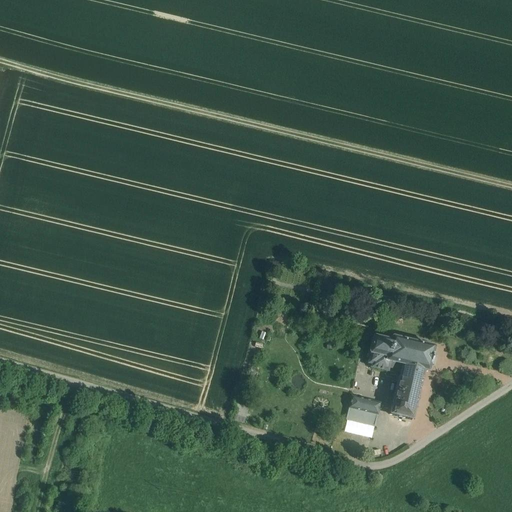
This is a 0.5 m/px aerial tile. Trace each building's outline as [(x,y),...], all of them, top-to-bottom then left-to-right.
[(424,346),(423,345),(423,346),(417,344),(415,343),(415,344),(409,342),(407,342),(401,340),(400,340),(393,338),(392,338),(391,338),(390,339),(390,341),(389,341),(375,338),(373,337),(373,338),(372,337),(372,339),(371,339),(371,340),(369,352),(368,352),(368,353),(368,354),(369,355),(386,359),(385,362),(390,364),(401,366),(423,372),(425,372),(426,373),(426,372),(427,373),(428,371),(428,370),(429,367),(429,365),(431,356),(432,356),(432,355),(433,351),(433,349),(433,348),(432,348),(431,347),(424,346)] [(386,359),(369,355),(367,365),(371,366),(371,367),(370,369),(372,369),(386,372),(388,373),(388,372),(390,364),(385,362),(386,359)] [(401,366),(390,364),(388,372),(396,374),(396,373),(400,374),(401,366)] [(423,372),(401,366),(400,374),(392,406),(391,407),(393,408),(393,407),(404,410),(406,411),(406,410),(413,412),(414,413),(414,411),(423,372)] [(333,417),(346,420),(348,409),(351,398),(341,395),(338,408),(335,407),(333,417)] [(380,404),(351,398),(348,409),(377,416),(380,404)] [(377,416),(348,409),(346,420),(374,427),(377,416)]
